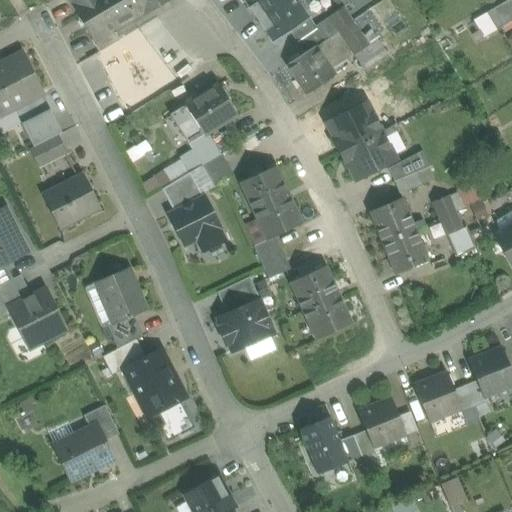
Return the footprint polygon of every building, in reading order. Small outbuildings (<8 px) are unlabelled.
[(71,0),(75,6),(73,7),(92,40),(94,42),(114,30),(147,10),(148,12),(168,0),(71,0)] [(244,0),(258,20),(286,0),(244,0)] [(297,0),(286,0),(258,20),(274,44),(311,20),(297,0)] [(511,1),(511,0),(508,0),(486,13),(497,30),(511,21),(511,1)] [(497,30),(486,13),(473,21),(483,38),(497,30)] [(362,36),(352,22),(338,32),(347,45),(353,55),(354,56),(354,55),(369,45),(363,36),(362,36)] [(114,30),(94,42),(92,40),(92,41),(99,53),(117,42),(120,41),(114,30)] [(369,45),(354,55),(366,73),(389,58),(371,31),(363,36),(369,45)] [(315,47),(288,66),(306,94),(334,75),(331,71),(353,55),(347,45),(338,32),(315,47)] [(117,42),(99,53),(112,74),(129,63),(117,42)] [(22,54),(0,65),(0,109),(2,114),(42,94),(22,54)] [(93,54),(77,64),(86,80),(103,70),(93,54)] [(386,82),(375,89),(379,95),(389,88),(386,82)] [(219,85),(170,114),(189,145),(208,133),(237,115),(219,85)] [(366,103),(327,123),(337,143),(335,144),(340,153),(381,132),(366,103)] [(381,132),(340,153),(345,162),(346,161),(356,180),(396,160),(381,132)] [(221,154),(208,133),(189,145),(192,150),(202,166),(221,154)] [(57,136),(31,149),(40,167),(66,154),(57,136)] [(192,150),(180,157),(189,173),(202,166),(192,150)] [(419,153),(387,169),(394,181),(416,172),(426,168),(419,153)] [(221,154),(202,166),(212,183),(215,187),(234,176),(221,154)] [(69,155),(41,167),(47,182),(75,169),(69,155)] [(202,166),(189,173),(199,191),(212,183),(202,166)] [(275,167),(241,182),(267,240),(274,237),(302,225),(275,167)] [(416,172),(394,181),(399,194),(421,185),(416,172)] [(189,173),(162,190),(174,213),(203,198),(199,191),(189,173)] [(81,175),(44,195),(61,228),(98,209),(81,175)] [(455,191),(456,193),(462,208),(469,205),(481,200),(474,183),(455,191)] [(456,193),(449,196),(455,211),(462,208),(456,193)] [(174,213),(169,215),(184,246),(197,239),(203,252),(225,241),(218,229),(220,228),(205,197),(203,198),(174,213)] [(448,197),(433,203),(440,219),(455,213),(448,197)] [(401,199),(370,212),(383,243),(414,230),(401,199)] [(481,200),(469,205),(474,218),(486,213),(481,200)] [(0,211),(0,265),(4,263),(26,252),(4,210),(0,211)] [(455,213),(440,219),(447,235),(462,229),(455,213)] [(511,213),(497,222),(499,234),(511,225),(511,213)] [(511,225),(499,234),(497,235),(506,249),(504,251),(511,265),(511,225)] [(462,229),(447,235),(456,257),(476,249),(466,227),(462,229)] [(414,230),(383,243),(397,274),(427,261),(414,230)] [(274,237),(267,240),(254,246),(261,262),(282,253),(274,237)] [(282,253),(261,262),(269,278),(289,269),(282,253)] [(4,263),(0,265),(0,286),(13,280),(4,263)] [(325,266),(291,282),(317,340),(352,324),(325,266)] [(129,269),(96,283),(112,323),(113,324),(134,315),(146,310),(129,269)] [(13,280),(0,286),(0,320),(15,313),(12,306),(31,296),(21,275),(13,279),(13,280)] [(250,277),(217,293),(227,315),(260,301),(250,277)] [(107,325),(112,323),(96,283),(85,287),(102,327),(107,325)] [(31,296),(12,306),(15,313),(28,339),(38,334),(42,342),(66,330),(45,289),(31,296)] [(227,315),(217,319),(221,327),(219,328),(226,344),(228,343),(232,352),(274,334),(260,301),(227,315)] [(112,323),(107,325),(118,349),(136,339),(137,340),(143,337),(134,315),(113,324),(112,323)] [(118,349),(115,350),(115,351),(103,357),(112,375),(124,369),(146,358),(137,340),(136,339),(118,349)] [(511,373),(502,348),(486,354),(487,355),(469,363),(476,381),(483,398),(484,398),(511,386),(511,373)] [(146,358),(124,369),(137,393),(141,391),(153,415),(158,413),(164,424),(159,427),(167,442),(194,428),(180,401),(185,399),(159,350),(146,358)] [(454,390),(447,373),(432,379),(432,380),(415,387),(429,422),(461,410),(462,409),(454,390)] [(476,381),(465,386),(474,408),(486,403),(484,398),(483,398),(476,381)] [(465,386),(454,390),(462,409),(461,410),(462,413),(474,408),(465,386)] [(391,398),(376,404),(376,405),(359,412),(366,431),(373,448),(374,448),(406,435),(399,417),(391,398)] [(29,400),(20,404),(25,414),(34,410),(29,400)] [(119,434),(105,406),(84,416),(90,429),(96,425),(105,442),(119,434)] [(409,413),(399,417),(406,435),(416,430),(409,413)] [(344,440),(337,423),(322,429),(322,430),(304,437),(319,472),(351,459),(352,459),(344,440)] [(90,429),(54,446),(71,480),(114,459),(105,442),(96,425),(90,429)] [(366,431),(355,435),(364,458),(376,453),(374,448),(373,448),(366,431)] [(355,435),(344,440),(352,459),(351,459),(352,462),(364,458),(355,435)] [(376,453),(364,458),(368,468),(380,464),(376,453)] [(380,464),(368,468),(372,477),(383,473),(380,464)] [(218,476),(184,494),(193,511),(226,511),(236,507),(228,492),(227,492),(218,476)] [(455,476),(441,483),(451,504),(465,497),(455,476)]
